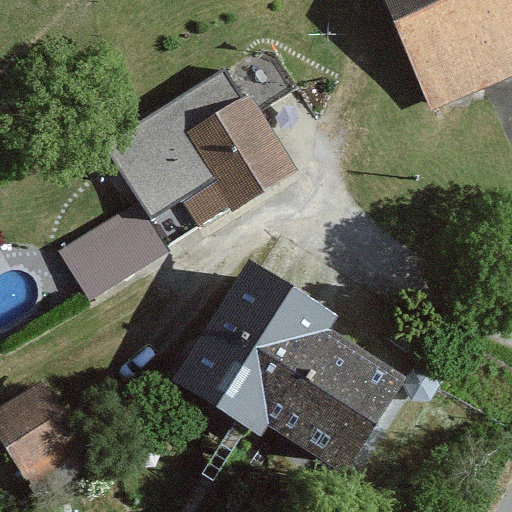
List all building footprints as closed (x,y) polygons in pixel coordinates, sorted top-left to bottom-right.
[(511,0),(376,0),(422,103),(511,64),(511,0)] [(228,96),(142,143),(185,222),(271,175),(228,96)] [(127,198),(50,244),(81,296),(158,250),(127,198)] [(259,286),(227,266),(162,371),(329,474),(394,369),(340,336),(259,286)] [(62,446),(17,384),(0,396),(0,459),(15,480),(62,446)]
